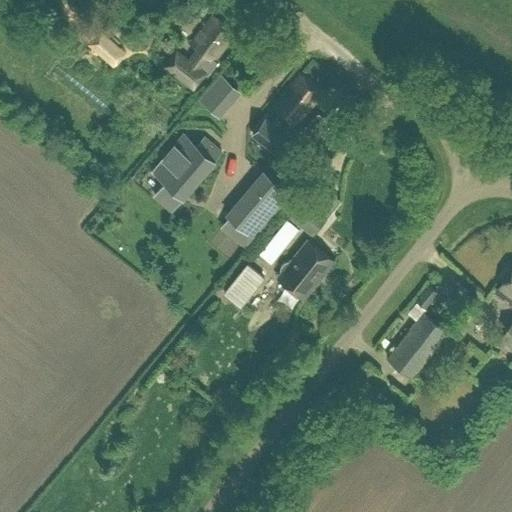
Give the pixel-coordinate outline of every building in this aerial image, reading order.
[(235,32),(213,16),(192,45),(200,51),(191,63),(177,53),(166,68),(195,88),(205,73),(207,75),(216,62),(214,61),(235,32)] [(91,26),(81,37),(113,68),(126,54),(100,30),(97,32),(91,26)] [(261,72),(246,59),(220,89),(245,111),(285,66),(275,56),(261,72)] [(324,92),(302,75),(292,88),(296,91),(290,99),(285,95),(274,108),(296,126),(324,92)] [(212,134),(230,145),(242,125),(224,114),(212,134)] [(165,215),(215,156),(197,141),(185,156),(173,145),(147,177),(159,187),(148,201),(165,215)] [(266,173),(231,215),(254,235),(290,193),(266,173)] [(327,217),(303,197),(287,217),(310,236),(327,217)] [(308,239),(292,260),(287,261),(283,263),(281,268),(282,273),(279,276),(305,297),(334,260),(308,239)] [(204,257),(219,271),(226,263),(211,250),(204,257)] [(511,270),(496,292),(511,303),(511,270)] [(450,330),(424,309),(386,356),(412,377),(450,330)] [(485,310),(470,327),(482,337),(496,320),(485,310)] [(511,318),(497,337),(511,349),(511,318)]
